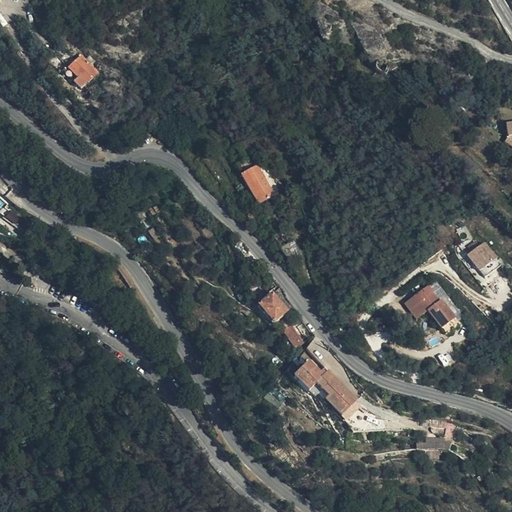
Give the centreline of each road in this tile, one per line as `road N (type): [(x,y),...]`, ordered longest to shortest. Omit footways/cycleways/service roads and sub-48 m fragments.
road 1 (secondary): [(0,104),(86,169),(167,159),(359,368),(511,420)]
road 2 (secondary): [(315,511),(238,450),(126,258),(45,212),(0,168)]
road 3 (track): [(511,61),(377,0)]
